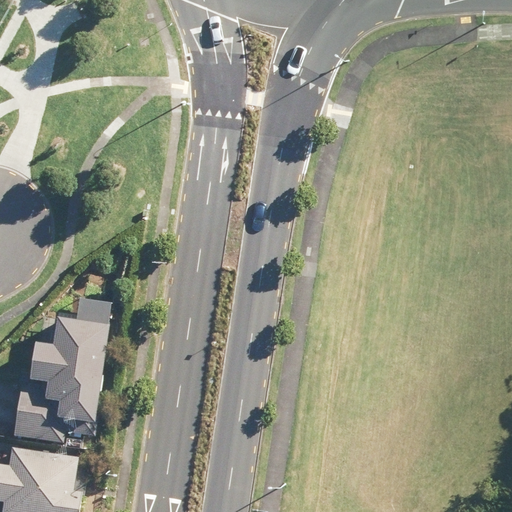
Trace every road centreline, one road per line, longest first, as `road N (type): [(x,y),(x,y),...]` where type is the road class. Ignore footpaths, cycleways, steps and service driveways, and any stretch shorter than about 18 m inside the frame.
road 1 (secondary): [(331,3),(294,49),(227,511)]
road 2 (secondary): [(158,511),(217,92),(204,0)]
